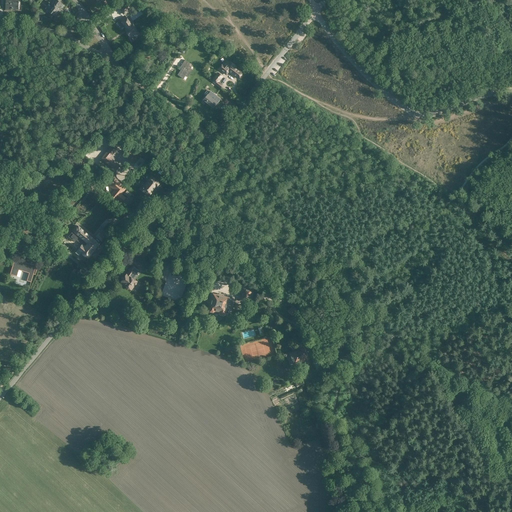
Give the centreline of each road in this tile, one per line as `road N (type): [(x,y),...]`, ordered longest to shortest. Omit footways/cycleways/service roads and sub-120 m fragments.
road 1 (unclassified): [(0,397),(212,140)]
road 2 (unclassified): [(511,90),(407,111),(366,76),(316,11)]
road 3 (track): [(317,368),(256,275),(217,251),(209,280),(237,289)]
road 4 (unclassified): [(212,140),(316,11)]
road 5 (residential): [(212,140),(115,61)]
